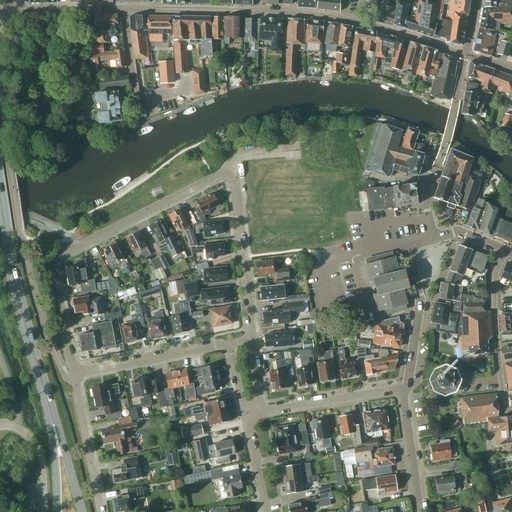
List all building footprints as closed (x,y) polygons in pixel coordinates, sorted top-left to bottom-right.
[(315,0),(297,0),(297,7),(315,8),(315,0)] [(316,0),(316,9),(340,11),(340,0),(316,0)] [(396,0),(396,2),(397,2),(397,3),(393,25),(403,28),(407,15),(409,6),(401,4),(401,0),(396,0)] [(443,0),(437,0),(436,4),(434,4),(434,3),(421,0),(417,0),(417,4),(413,3),(411,16),(407,15),(403,28),(433,38),(437,24),(434,24),(435,14),(441,15),(443,0)] [(462,46),(469,0),(450,0),(448,13),(447,21),(442,20),(438,36),(446,38),(446,42),(462,46)] [(397,2),(396,2),(395,6),(381,2),(378,21),(393,26),(393,25),(397,3),(397,2)] [(481,21),(499,23),(511,24),(511,23),(511,7),(483,8),(481,21)] [(117,26),(117,15),(95,15),(95,27),(96,27),(97,43),(108,42),(108,36),(116,36),(116,26),(117,26)] [(148,31),(147,16),(130,16),(130,30),(134,59),(149,57),(146,36),(145,37),(145,31),(148,31)] [(158,16),(147,16),(148,31),(148,34),(159,34),(158,16)] [(158,16),(159,34),(171,34),(169,16),(158,16)] [(211,39),(210,17),(171,17),(172,24),(172,27),(173,41),(175,74),(187,73),(185,40),(188,40),(188,45),(196,45),(196,39),(200,39),(201,57),(212,56),(212,51),(218,50),(218,43),(216,43),(211,43),(211,39)] [(210,17),(211,39),(211,43),(216,43),(215,39),(224,39),(224,17),(210,17)] [(224,17),(224,39),(224,44),(228,44),(228,38),(242,38),(242,18),(224,17)] [(256,40),(257,19),(244,18),(243,42),(254,43),(253,51),(257,51),(257,40),(256,40)] [(282,19),(269,19),(260,18),(260,19),(257,19),(256,40),(257,40),(271,41),(271,51),(281,51),(282,19)] [(290,44),(298,44),(304,45),(304,44),(304,31),(304,20),(287,19),(286,44),(290,44)] [(306,20),(306,31),(305,42),(322,43),(323,32),(324,22),(306,20)] [(480,28),(496,30),(498,30),(499,23),(481,21),(480,28)] [(340,25),(328,23),(324,22),(323,32),(326,32),(324,44),(337,46),(340,25)] [(340,25),(337,46),(348,48),(352,27),(340,25)] [(364,42),(368,30),(355,28),(348,76),(357,77),(361,53),(359,53),(361,41),(364,42)] [(494,41),(496,30),(480,28),(478,28),(473,51),(490,56),(494,41)] [(373,65),(374,57),(377,32),(376,32),(368,30),(364,42),(363,50),(372,52),(370,64),(373,65)] [(374,57),(384,58),(382,67),(390,68),(391,67),(400,71),(406,51),(402,50),(404,42),(405,39),(377,32),(374,57)] [(88,53),(103,51),(103,45),(95,45),(94,40),(87,41),(88,53)] [(166,62),(165,41),(157,41),(158,62),(166,62)] [(510,44),(500,41),(497,54),(507,57),(510,44)] [(415,71),(423,47),(410,43),(401,73),(415,77),(416,74),(416,72),(415,71)] [(298,46),(298,44),(290,44),(286,54),(285,75),(295,76),(296,48),(297,46),(298,46)] [(416,72),(416,74),(426,77),(426,74),(433,77),(434,75),(436,75),(439,64),(441,55),(435,53),(436,51),(423,47),(415,71),(416,72)] [(103,51),(88,53),(89,66),(98,65),(98,62),(115,60),(116,67),(126,66),(124,49),(103,52),(103,51)] [(335,63),(338,64),(346,65),(347,54),(346,54),(347,51),(345,50),(344,51),(343,54),(336,53),(335,63)] [(454,58),(443,54),(438,74),(437,76),(435,76),(429,95),(448,100),(453,78),(456,61),(454,58)] [(491,94),(493,85),(489,83),(494,70),(481,65),(470,61),(467,76),(475,79),(481,81),(479,91),(491,94)] [(166,77),(160,77),(161,91),(174,90),(173,69),(165,69),(166,77)] [(205,93),(203,70),(192,71),(194,94),(205,93)] [(500,83),(504,74),(494,70),(489,83),(493,85),(497,86),(498,83),(500,83)] [(511,76),(504,74),(500,83),(498,83),(497,86),(501,87),(500,91),(509,94),(511,85),(511,76)] [(129,85),(127,76),(98,79),(100,89),(129,85)] [(477,85),(469,84),(468,88),(465,87),(463,99),(460,114),(473,116),(485,118),(486,110),(482,110),(483,104),(477,103),(479,94),(475,93),(477,85)] [(121,120),(117,91),(106,92),(96,94),(93,97),(94,101),(96,104),(98,104),(99,112),(98,114),(95,117),(96,121),(99,123),(105,122),(121,120)] [(511,119),(511,115),(504,114),(501,126),(510,128),(511,119)] [(425,155),(412,151),(400,147),(405,131),(379,123),(364,171),(385,177),(387,177),(387,176),(391,177),(393,170),(409,175),(409,174),(418,177),(425,155)] [(406,132),(405,131),(400,147),(412,151),(418,132),(408,128),(406,132)] [(453,181),(463,184),(466,176),(472,158),(450,150),(446,161),(458,166),(453,181)] [(458,166),(446,161),(440,176),(433,198),(456,206),(463,184),(453,181),(458,166)] [(463,184),(456,206),(469,211),(480,181),(466,176),(463,184)] [(489,183),(484,194),(492,198),(497,187),(489,183)] [(417,204),(414,184),(393,187),(393,188),(383,189),(383,187),(366,190),(369,211),(417,204)] [(191,212),(197,223),(206,220),(203,216),(211,212),(210,210),(219,205),(214,195),(211,196),(210,195),(196,202),(199,208),(191,212)] [(466,227),(478,232),(488,204),(488,201),(480,199),(476,208),(474,207),(466,227)] [(500,208),(488,204),(478,232),(490,236),(500,208)] [(511,211),(500,207),(500,208),(490,236),(493,237),(493,236),(506,241),(511,243),(511,211)] [(189,225),(181,209),(168,216),(176,232),(189,225)] [(191,225),(194,224),(197,223),(191,212),(190,212),(186,214),(191,225)] [(172,258),(181,253),(172,236),(169,237),(161,221),(159,222),(157,221),(153,223),(153,225),(151,226),(155,234),(153,236),(160,250),(167,246),(172,258)] [(196,225),(198,230),(204,229),(205,238),(212,237),(212,235),(222,234),(221,221),(203,223),(196,225)] [(194,235),(195,235),(192,226),(193,228),(184,231),(190,248),(197,246),(194,235)] [(151,255),(139,232),(126,238),(133,253),(140,250),(144,258),(151,255)] [(129,272),(126,267),(123,261),(124,260),(115,244),(103,250),(107,257),(105,258),(110,268),(113,269),(118,266),(123,275),(129,272)] [(197,246),(198,247),(198,253),(205,252),(206,260),(214,259),(214,257),(224,256),(225,256),(224,245),(224,244),(205,246),(197,246)] [(446,284),(462,287),(474,289),(485,289),(485,283),(485,277),(485,274),(482,272),(488,256),(472,251),(472,250),(459,245),(449,272),(450,272),(446,284)] [(393,259),(391,253),(384,255),(374,257),(374,258),(367,260),(368,266),(367,266),(371,280),(374,279),(378,295),(375,296),(378,310),(380,310),(381,316),(389,314),(399,312),(399,311),(406,309),(405,304),(406,303),(403,289),(408,287),(404,271),(398,273),(394,259),(393,259)] [(157,258),(163,270),(169,267),(163,255),(157,258)] [(163,270),(157,258),(150,261),(155,270),(154,271),(159,281),(166,277),(163,270)] [(77,267),(66,268),(68,279),(67,279),(68,285),(70,285),(80,283),(82,293),(95,290),(93,281),(87,282),(85,274),(88,273),(85,259),(76,261),(77,267)] [(273,270),(272,261),(256,263),(258,275),(273,274),(274,282),(275,282),(282,281),(289,280),(287,269),(273,270)] [(208,268),(206,262),(195,266),(197,272),(208,268)] [(511,265),(507,263),(501,277),(511,282),(511,265)] [(228,281),(226,267),(202,270),(203,272),(204,272),(205,283),(228,281)] [(141,281),(135,271),(129,274),(135,284),(141,281)] [(168,282),(183,277),(182,273),(167,278),(168,282)] [(185,293),(183,280),(167,283),(170,296),(185,293)] [(283,285),(282,285),(282,281),(275,282),(275,286),(260,288),(261,293),(259,295),(260,298),(261,299),(262,301),(285,298),(283,285)] [(105,282),(97,284),(98,291),(106,289),(105,282)] [(443,283),(440,298),(450,300),(460,302),(461,302),(463,303),(485,302),(484,296),(473,296),(461,294),(462,287),(446,284),(443,283)] [(137,287),(119,291),(120,298),(138,294),(137,287)] [(230,302),(229,288),(211,289),(211,290),(200,291),(201,299),(212,298),(212,305),(219,304),(219,303),(230,302)] [(187,297),(200,295),(199,294),(199,289),(188,290),(186,290),(187,297)] [(281,304),(309,301),(309,294),(286,297),(287,303),(281,304)] [(72,306),(74,308),(75,313),(83,311),(84,315),(92,313),(92,316),(103,314),(100,298),(90,300),(89,296),(73,299),(73,300),(71,302),(72,306)] [(461,302),(460,302),(450,300),(449,305),(435,302),(431,323),(432,323),(431,330),(457,335),(462,336),(463,335),(462,314),(461,314),(461,313),(460,313),(461,302)] [(309,301),(281,304),(282,310),(270,311),(270,312),(263,313),(264,325),(272,324),(272,325),(290,323),(289,314),(307,312),(307,307),(310,306),(309,301)] [(188,302),(186,302),(173,305),(174,311),(175,316),(172,317),(176,334),(189,332),(187,322),(188,322),(187,316),(191,315),(188,302)] [(485,312),(485,303),(462,304),(463,313),(485,312)] [(148,321),(147,315),(145,315),(145,310),(141,311),(140,305),(133,306),(135,315),(141,314),(143,321),(147,321),(148,321)] [(233,323),(230,307),(211,310),(214,326),(233,323)] [(203,318),(202,311),(191,313),(192,320),(203,318)] [(107,312),(103,313),(104,313),(105,320),(108,320),(114,318),(113,313),(107,314),(107,312)] [(163,317),(161,312),(155,313),(156,319),(148,321),(147,321),(151,339),(167,336),(163,317)] [(491,337),(490,312),(462,314),(463,335),(462,336),(461,336),(462,351),(469,351),(469,355),(488,354),(487,341),(491,337)] [(511,313),(499,315),(501,333),(511,332),(511,313)] [(141,314),(135,315),(131,315),(133,323),(129,324),(122,325),(126,342),(140,340),(138,331),(137,328),(144,327),(143,321),(141,314)] [(401,328),(398,317),(372,324),(370,330),(369,330),(368,333),(375,334),(374,338),(374,343),(399,347),(402,328),(401,328)] [(116,346),(111,321),(91,325),(93,333),(79,336),(80,344),(79,345),(80,347),(82,353),(96,350),(96,349),(103,347),(103,348),(116,346)] [(355,334),(354,328),(344,331),(345,336),(355,334)] [(295,345),(294,331),(272,333),(272,334),(265,335),(266,348),(274,347),(274,348),(295,345)] [(313,348),(312,340),(302,341),(303,349),(313,348)] [(370,342),(358,340),(357,346),(369,348),(370,342)] [(511,346),(502,348),(504,360),(505,360),(505,363),(511,362),(511,346)] [(381,358),(379,358),(373,360),(372,355),(366,357),(365,348),(362,347),(356,348),(357,359),(364,358),(367,375),(377,373),(384,371),(381,358)] [(381,358),(384,371),(387,371),(387,372),(395,370),(398,355),(386,357),(386,356),(388,355),(387,350),(378,349),(379,358),(381,358)] [(334,362),(332,350),(322,352),(324,363),(318,364),(320,383),(335,381),(332,362),(334,362)] [(345,361),(344,353),(338,354),(343,378),(356,376),(355,369),(359,368),(357,359),(345,361)] [(313,384),(308,356),(300,357),(302,368),(296,369),(299,387),(313,384)] [(288,376),(285,360),(275,361),(277,371),(269,373),(271,383),(270,384),(271,391),(281,389),(281,390),(288,389),(285,377),(288,376)] [(202,375),(203,380),(218,376),(216,365),(192,370),(194,376),(202,375)] [(175,372),(178,387),(184,385),(186,396),(194,394),(192,384),(188,384),(185,370),(175,372)] [(438,373),(435,381),(438,388),(445,392),(453,388),(454,385),(456,381),(453,374),(446,371),(438,373)] [(178,387),(175,372),(165,374),(168,389),(164,389),(168,406),(173,405),(172,398),(173,398),(171,388),(178,387)] [(218,376),(203,380),(205,387),(196,388),(198,395),(207,394),(206,390),(220,387),(218,376)] [(150,377),(143,378),(148,407),(152,406),(151,397),(148,398),(148,396),(157,394),(160,408),(167,406),(163,391),(157,392),(155,380),(151,381),(150,377)] [(144,408),(148,407),(143,378),(135,380),(135,384),(131,385),(134,399),(143,397),(144,399),(142,399),(144,408)] [(119,393),(117,385),(107,387),(107,385),(90,388),(92,398),(95,397),(97,408),(104,406),(105,415),(114,413),(111,395),(119,393)] [(498,416),(496,394),(461,398),(464,424),(487,422),(486,417),(498,416)] [(192,416),(195,415),(225,409),(223,399),(203,403),(204,406),(199,407),(199,406),(190,408),(192,416)] [(136,407),(128,408),(130,416),(130,421),(138,420),(136,407)] [(225,409),(195,415),(196,422),(204,420),(205,422),(209,421),(210,426),(228,422),(225,409)] [(386,413),(383,410),(363,413),(366,433),(373,432),(373,437),(382,436),(381,431),(389,429),(386,413)] [(341,435),(355,433),(357,449),(366,448),(365,441),(362,424),(354,426),(352,415),(339,417),(341,427),(339,427),(341,435)] [(130,421),(130,416),(125,417),(117,419),(119,426),(109,428),(109,430),(101,431),(103,444),(115,442),(117,450),(118,455),(132,452),(131,447),(129,438),(124,439),(122,432),(135,430),(134,423),(131,424),(130,421)] [(511,420),(510,417),(487,419),(488,431),(495,431),(495,433),(495,439),(492,439),(493,446),(511,442),(511,420)] [(331,447),(326,419),(312,421),(316,441),(321,440),(323,448),(331,447)] [(203,433),(201,424),(181,428),(183,438),(203,433)] [(275,428),(277,441),(301,438),(301,437),(307,436),(306,430),(299,431),(300,434),(295,435),(294,425),(275,428)] [(308,445),(307,436),(301,437),(301,438),(277,441),(276,442),(278,454),(288,453),(288,454),(298,452),(297,445),(302,444),(302,446),(308,445)] [(186,444),(185,438),(175,440),(176,446),(186,444)] [(197,462),(209,459),(208,456),(216,454),(217,458),(219,464),(226,462),(225,456),(235,454),(232,440),(214,444),(214,445),(206,446),(205,439),(193,441),(197,462)] [(365,441),(366,448),(377,446),(376,439),(365,441)] [(449,447),(448,440),(440,441),(440,444),(430,445),(433,461),(451,459),(451,457),(457,456),(455,446),(449,447)] [(366,448),(357,449),(354,450),(357,471),(373,469),(373,467),(377,466),(378,467),(395,464),(392,447),(378,450),(377,446),(366,448)] [(164,452),(168,467),(179,464),(175,449),(164,452)] [(139,467),(137,457),(123,460),(124,465),(119,466),(120,469),(112,470),(113,474),(112,476),(110,477),(109,479),(109,480),(109,482),(112,484),(114,483),(138,479),(135,468),(139,467)] [(353,478),(351,464),(344,465),(346,479),(353,478)] [(211,471),(211,470),(200,473),(182,476),(184,484),(211,479),(211,480),(223,478),(227,498),(239,496),(237,489),(242,488),(237,465),(211,471)] [(301,478),(301,477),(299,465),(283,468),(285,481),(301,478)] [(465,473),(464,467),(454,468),(455,475),(451,475),(449,475),(436,477),(438,493),(453,491),(460,490),(459,486),(466,485),(465,473)] [(489,488),(485,472),(478,474),(482,489),(489,488)] [(397,491),(395,475),(361,480),(362,491),(377,489),(378,493),(397,491)] [(301,478),(285,481),(287,494),(303,492),(302,484),(318,482),(317,476),(309,477),(309,476),(301,477),(301,478)] [(319,495),(328,493),(330,493),(329,486),(317,489),(318,495),(319,495)] [(144,499),(142,487),(127,490),(128,495),(120,496),(121,499),(112,500),(114,511),(120,511),(124,511),(132,511),(131,504),(135,503),(135,501),(144,499)] [(328,493),(319,495),(320,499),(315,500),(314,498),(304,500),(304,502),(287,505),(288,511),(306,511),(306,509),(316,507),(316,508),(330,505),(328,493)] [(491,502),(489,494),(476,497),(479,511),(487,511),(493,511),(511,511),(511,509),(509,499),(493,504),(493,501),(491,502)] [(453,508),(451,501),(442,503),(444,510),(453,508)]
